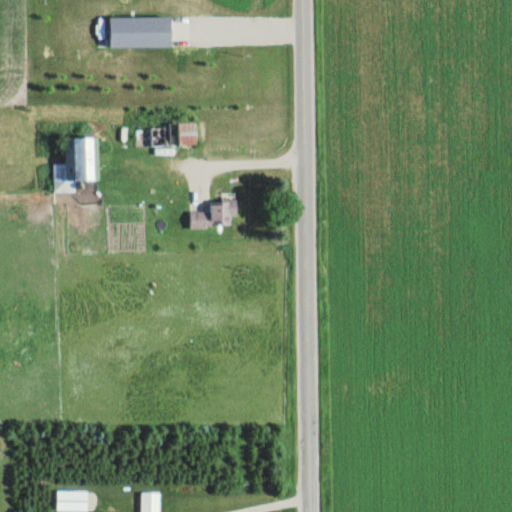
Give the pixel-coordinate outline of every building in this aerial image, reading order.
[(205,90),(214,90),(214,48),(205,48),(205,90)] [(194,146),(194,121),(176,121),(176,146),(194,146)] [(149,125),(149,146),(168,146),(168,125),(149,125)] [(62,135),(62,163),(52,163),(52,192),(76,192),(76,179),(88,179),(88,135),(62,135)] [(234,215),(234,200),(208,200),(208,210),(187,210),(187,227),(228,226),(227,215),(234,215)] [(138,511),(157,511),(157,492),(139,492),(138,511)]
